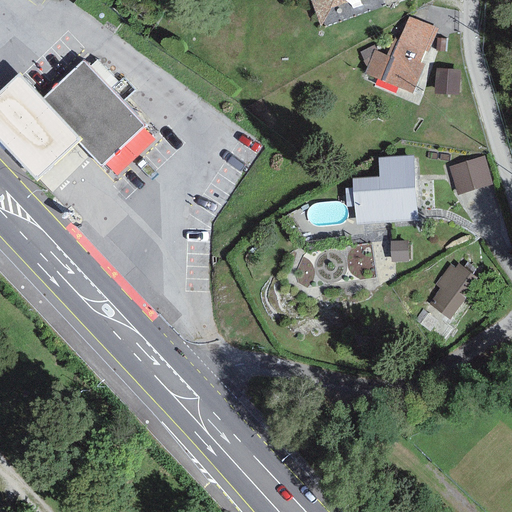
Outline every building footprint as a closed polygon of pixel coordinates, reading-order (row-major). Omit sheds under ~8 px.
[(312,0),(322,27),(333,8),(356,0),(312,0)] [(375,51),(366,74),(414,94),(425,65),(421,63),(426,51),(430,53),(440,28),(410,16),(392,58),(375,51)] [(87,61),(47,99),(85,141),(82,143),(106,167),(148,128),(87,61)] [(463,71),(438,69),(436,95),(461,96),(463,71)] [(85,141),(47,99),(39,91),(24,75),(12,85),(0,96),(0,138),(42,182),(54,170),(74,151),(82,143),(85,141)] [(381,177),(355,179),(358,225),(421,221),(417,155),(380,158),(381,177)] [(484,156),(448,167),(457,196),(493,185),(484,156)] [(440,287),(430,302),(457,321),(485,280),(459,262),(455,268),(450,264),(436,284),(440,287)]
